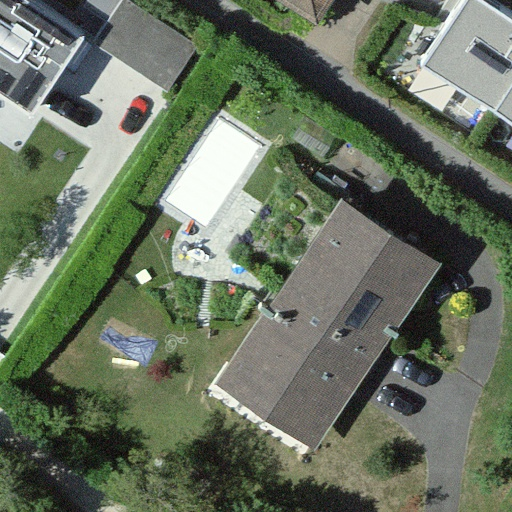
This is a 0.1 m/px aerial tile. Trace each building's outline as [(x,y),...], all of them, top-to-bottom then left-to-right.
[(80,27),(40,0),(0,0),(0,85),(27,104),(80,27)] [(197,41),(135,0),(124,0),(98,39),(168,85),(197,41)] [(297,0),(318,14),(326,0),(297,0)] [(511,0),(452,0),(414,58),(511,122),(511,0)] [(438,254),(339,190),(217,380),(316,444),(438,254)]
